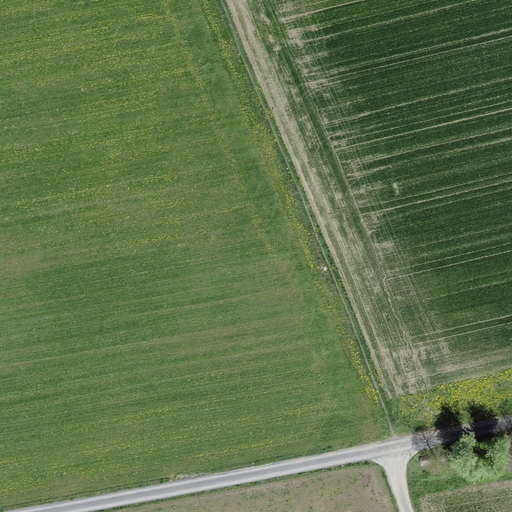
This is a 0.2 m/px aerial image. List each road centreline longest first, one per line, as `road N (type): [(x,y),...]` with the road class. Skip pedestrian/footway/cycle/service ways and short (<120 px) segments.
road 1 (track): [(33,511),(393,446)]
road 2 (track): [(393,446),(511,422)]
